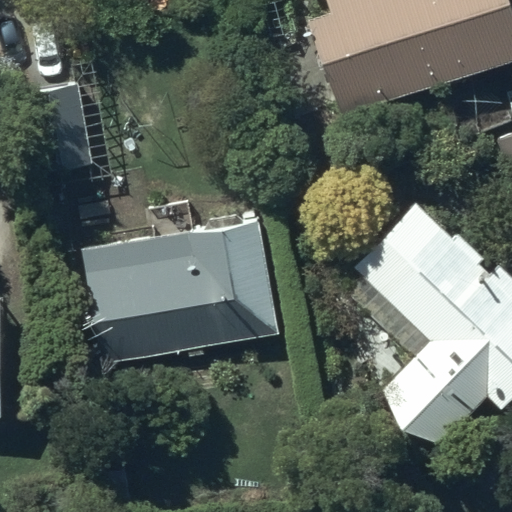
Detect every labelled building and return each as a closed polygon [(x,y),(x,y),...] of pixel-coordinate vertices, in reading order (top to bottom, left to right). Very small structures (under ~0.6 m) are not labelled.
[(511,0),(416,0),(350,24),(394,147),(511,104),(511,0)] [(97,165),(80,82),(38,90),(55,174),(97,165)] [(511,136),(495,144),(511,188),(511,136)] [(399,313),(511,404),(511,232),(483,209),(399,313)] [(158,383),(316,365),(303,256),(145,274),(158,383)] [(0,452),(57,449),(48,311),(0,313),(0,452)]
